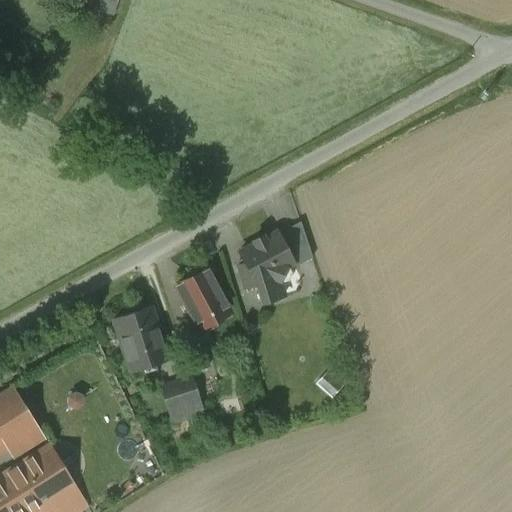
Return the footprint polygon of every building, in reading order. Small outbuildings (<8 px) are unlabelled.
[(121,11),(122,0),(95,0),(95,6),(121,11)] [(277,234),(293,263),(291,264),(293,268),(312,258),(300,222),(277,234)] [(276,231),(264,238),(263,235),(253,241),(254,243),(239,251),(243,258),(240,259),(238,261),(238,264),(244,286),(256,283),(261,301),(284,295),(279,280),(284,268),(291,264),(293,263),(277,234),(276,231)] [(207,268),(175,285),(195,322),(197,321),(200,328),(215,320),(212,314),(227,305),(207,268)] [(150,306),(113,319),(124,354),(123,356),(127,369),(130,370),(130,372),(168,359),(150,306)] [(167,378),(175,419),(210,412),(201,371),(167,378)] [(0,394),(0,452),(7,449),(13,459),(45,439),(13,387),(0,394)] [(50,447),(0,477),(0,511),(26,511),(73,484),(50,447)]
